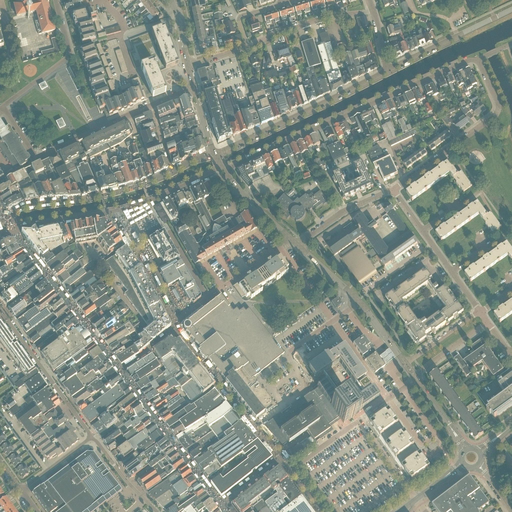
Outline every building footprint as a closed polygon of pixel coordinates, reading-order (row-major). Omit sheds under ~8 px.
[(47,3),(46,0),(32,0),(14,5),(17,16),(36,11),(39,20),(36,21),(39,34),(43,33),(43,34),(55,30),(48,4),(49,3),(48,2),(47,3)] [(64,4),(64,5),(64,6),(65,9),(73,7),(72,4),(73,4),(74,4),(79,3),(78,2),(82,1),(81,0),(77,0),(78,0),(76,1),(76,0),(64,4)] [(192,9),(199,8),(202,7),(202,6),(206,5),(204,0),(194,0),(194,1),(190,1),(192,9)] [(239,12),(247,9),(245,5),(246,5),(247,6),(251,4),(249,0),(236,0),(239,12)] [(317,10),(316,6),(318,5),(316,0),(314,0),(310,1),(311,7),(313,11),(315,10),(317,10)] [(316,0),(318,5),(320,5),(321,8),(325,7),(324,4),(323,0),(316,0)] [(144,11),(146,10),(148,12),(153,9),(153,8),(151,5),(150,5),(148,2),(141,8),(138,11),(140,14),(145,11),(144,11)] [(301,4),(303,10),(305,10),(306,13),(310,12),(309,8),(307,2),(301,4)] [(410,13),(408,6),(406,2),(401,4),(404,15),(410,13)] [(301,14),(300,11),(303,10),(301,4),(294,6),(296,12),(297,16),(301,14)] [(285,9),(287,15),(289,14),(291,18),(295,17),(294,13),(292,7),(285,9)] [(153,8),(153,9),(148,12),(144,15),(146,18),(150,15),(153,19),(158,14),(156,11),(153,8)] [(194,16),(193,17),(200,15),(199,8),(192,9),(193,13),(194,16)] [(82,43),(95,40),(90,22),(88,22),(85,9),(72,13),(72,14),(71,14),(72,17),(73,17),(74,19),(73,19),(74,23),(75,26),(77,25),(78,29),(79,29),(80,31),(78,31),(79,35),(80,35),(81,37),(80,38),(81,41),(82,41),(82,43)] [(286,19),(285,16),(287,15),(285,9),(279,11),(281,17),(282,20),(286,19)] [(270,14),(272,20),(274,19),(275,23),(279,21),(278,18),(277,12),(270,14)] [(271,24),(270,21),(272,20),(270,14),(264,16),(266,22),(267,25),(271,24)] [(97,31),(101,30),(99,20),(100,20),(99,15),(91,17),(92,22),(95,22),(97,31)] [(194,21),(195,24),(202,23),(200,15),(193,17),(194,21)] [(366,16),(356,19),(359,28),(368,25),(366,16)] [(227,35),(235,33),(231,22),(229,23),(227,19),(221,21),(222,25),(224,24),(227,35)] [(259,27),(257,22),(256,23),(255,19),(250,20),(251,24),(250,25),(253,33),(258,31),(259,34),(263,33),(261,26),(259,27)] [(204,22),(202,23),(195,24),(196,32),(203,31),(208,30),(208,27),(205,28),(204,22)] [(394,29),(393,26),(387,28),(390,37),(396,35),(401,33),(400,27),(394,29)] [(178,64),(164,27),(151,32),(166,69),(178,64)] [(421,47),(417,38),(417,37),(413,38),(413,37),(410,30),(408,31),(411,39),(412,41),(415,49),(421,47)] [(196,32),(197,36),(198,36),(199,39),(205,38),(203,31),(196,32)] [(425,34),(423,31),(421,32),(422,36),(426,44),(432,42),(429,34),(425,36),(424,34),(425,34)] [(420,36),(417,38),(421,47),(426,45),(422,36),(421,32),(419,33),(420,36)] [(231,39),(231,40),(224,42),(225,47),(233,44),(232,42),(236,41),(237,42),(242,40),(240,34),(234,36),(234,38),(231,39)] [(403,55),(409,52),(402,34),(400,35),(404,43),(400,45),(403,55)] [(60,52),(57,38),(51,39),(54,49),(42,52),(43,57),(60,52)] [(206,46),(205,38),(199,39),(198,39),(199,47),(206,46)] [(410,48),(411,51),(415,49),(411,38),(405,40),(406,44),(407,44),(409,48),(410,48)] [(313,40),(301,43),(309,68),(312,67),(313,68),(314,71),(322,69),(320,65),(313,40)] [(330,43),(317,47),(331,92),(343,86),(337,67),(336,63),(330,43)] [(396,58),(403,55),(399,43),(392,47),(396,58)] [(370,65),(372,71),(378,68),(371,44),(364,46),(370,65)] [(89,80),(89,83),(90,87),(91,86),(92,89),(91,89),(93,94),(94,96),(95,98),(94,99),(96,102),(97,102),(101,113),(104,111),(106,118),(110,116),(110,117),(113,115),(118,113),(118,114),(121,112),(124,111),(127,110),(130,109),(133,108),(133,107),(133,105),(136,104),(141,102),(144,101),(148,99),(144,90),(141,91),(140,88),(128,93),(129,95),(111,102),(101,76),(104,75),(92,45),(80,50),(79,51),(80,54),(81,54),(83,58),(82,59),(83,62),(84,62),(85,64),(84,65),(85,68),(86,68),(87,70),(86,70),(89,78),(90,78),(91,80),(89,80)] [(274,51),(277,61),(285,58),(290,57),(292,56),(289,47),(274,51)] [(358,77),(365,75),(363,67),(360,68),(358,60),(359,60),(360,63),(364,61),(363,57),(367,55),(364,47),(356,50),(356,52),(351,53),(354,61),(353,61),(356,69),(356,70),(358,77)] [(301,51),(295,53),(297,59),(303,58),(301,51)] [(343,56),(340,57),(341,61),(344,60),(351,81),(358,78),(349,52),(346,51),(343,53),(343,56)] [(264,65),(272,63),(269,53),(264,55),(265,57),(263,58),(264,65)] [(101,128),(65,56),(62,57),(14,80),(50,153),(101,128)] [(290,57),(286,58),(291,68),(297,67),(292,56),(290,57)] [(258,64),(256,57),(250,58),(252,65),(255,65),(256,68),(252,69),(253,74),(259,72),(258,68),(259,67),(258,64)] [(154,62),(141,67),(153,98),(165,93),(154,62)] [(365,74),(372,71),(370,65),(369,63),(363,66),(365,74)] [(211,67),(197,71),(201,85),(202,85),(208,83),(212,82),(214,90),(215,90),(218,89),(218,86),(219,86),(217,79),(215,79),(211,67)] [(313,68),(306,69),(309,78),(310,79),(316,99),(322,96),(316,77),(314,71),(313,68)] [(464,71),(472,88),(473,88),(474,89),(478,87),(476,85),(473,80),(475,79),(470,68),(464,71)] [(471,89),(472,88),(464,71),(459,73),(460,75),(464,84),(465,83),(468,90),(471,89)] [(344,85),(351,82),(347,72),(341,74),(344,85)] [(448,76),(446,77),(448,82),(447,82),(452,91),(454,90),(454,88),(452,85),(451,85),(451,84),(455,82),(452,74),(451,74),(450,73),(449,74),(448,75),(448,76)] [(467,90),(464,84),(460,75),(455,77),(459,86),(462,85),(465,91),(467,90)] [(324,76),(316,78),(322,96),(330,93),(325,79),(324,76)] [(440,93),(443,99),(447,98),(444,90),(444,89),(448,87),(444,77),(443,78),(442,77),(441,78),(440,79),(440,80),(438,81),(440,85),(439,86),(441,90),(439,90),(440,93)] [(131,81),(133,87),(141,84),(139,78),(138,78),(132,80),(131,81)] [(248,81),(250,87),(258,85),(256,79),(250,81),(248,81)] [(308,103),(315,100),(312,90),(309,81),(307,82),(307,80),(302,81),(306,94),(306,95),(308,103)] [(208,84),(208,83),(202,85),(202,86),(201,86),(202,86),(202,88),(203,88),(203,89),(203,90),(203,91),(203,92),(204,92),(204,93),(204,94),(205,96),(205,98),(206,99),(206,101),(207,103),(210,113),(213,122),(212,122),(212,123),(214,128),(215,133),(216,135),(216,137),(217,139),(218,141),(218,143),(219,142),(220,142),(232,137),(230,130),(229,130),(228,131),(228,130),(227,131),(227,130),(225,122),(224,122),(224,121),(224,119),(224,116),(223,116),(223,115),(223,112),(222,112),(222,111),(221,109),(221,106),(220,106),(220,105),(220,103),(219,103),(219,102),(219,99),(218,97),(217,96),(218,96),(217,94),(216,93),(217,93),(216,90),(215,90),(216,90),(215,90),(214,90),(211,91),(211,90),(211,91),(210,89),(210,87),(209,85),(209,83),(208,84)] [(433,83),(423,87),(428,99),(437,95),(440,101),(443,99),(440,93),(437,94),(436,91),(437,90),(433,83)] [(250,87),(255,104),(257,112),(256,113),(261,125),(273,120),(268,107),(263,91),(261,84),(250,87)] [(247,99),(248,98),(251,106),(255,104),(250,87),(244,89),(247,99)] [(298,88),(303,105),(308,103),(306,95),(303,87),(298,88)] [(280,117),(279,117),(275,104),(276,104),(273,95),(270,88),(263,91),(268,107),(273,120),(280,117)] [(424,106),(428,113),(433,111),(429,104),(428,104),(425,96),(423,97),(419,89),(418,90),(417,89),(413,91),(418,103),(423,100),(424,101),(423,102),(425,106),(424,106)] [(282,102),(285,114),(289,112),(283,91),(279,92),(281,100),(280,100),(281,103),(282,102)] [(240,133),(246,131),(235,97),(233,97),(231,92),(227,94),(231,107),(240,133)] [(281,100),(279,92),(273,95),(276,104),(276,105),(280,116),(285,114),(282,102),(281,103),(280,100),(281,100)] [(297,108),(302,106),(298,92),(292,94),(297,108)] [(413,104),(416,103),(411,92),(411,93),(409,92),(407,93),(407,94),(405,95),(410,106),(409,106),(412,113),(416,112),(413,104)] [(225,100),(222,101),(233,136),(240,133),(234,115),(231,107),(229,99),(227,94),(224,95),(225,100)] [(397,102),(395,102),(398,109),(408,105),(404,95),(396,98),(397,102)] [(187,97),(179,100),(184,120),(194,117),(187,97)] [(287,100),(290,111),(297,109),(293,98),(287,100)] [(391,113),(394,120),(397,119),(393,110),(396,109),(392,100),(386,103),(391,113)] [(486,110),(481,103),(480,104),(480,103),(479,102),(478,101),(476,103),(473,105),(474,108),(472,110),(477,117),(486,110)] [(174,111),(172,103),(156,110),(159,118),(174,111)] [(382,114),(385,120),(389,118),(386,113),(390,111),(385,103),(381,105),(382,106),(379,107),(382,115),(382,114)] [(256,113),(255,114),(253,108),(241,112),(243,119),(247,130),(260,125),(256,113)] [(375,127),(377,126),(374,120),(374,121),(373,119),(376,118),(372,109),(368,111),(370,118),(372,121),(373,125),(375,127)] [(372,121),(370,118),(368,111),(361,114),(365,124),(371,121),(372,121)] [(135,124),(136,124),(137,128),(140,128),(139,125),(153,120),(151,112),(146,114),(134,118),(135,124)] [(371,136),(365,124),(361,114),(354,117),(350,119),(352,123),(356,121),(359,128),(351,132),(352,134),(356,142),(359,149),(374,143),(371,136)] [(458,130),(469,122),(464,115),(453,123),(458,130)] [(26,164),(27,161),(29,159),(2,117),(0,118),(0,130),(2,134),(0,135),(0,149),(10,165),(7,167),(5,165),(2,167),(5,173),(10,170),(11,172),(20,167),(26,164)] [(177,126),(178,128),(186,125),(195,122),(194,117),(185,120),(179,122),(176,124),(177,126)] [(159,121),(161,126),(167,123),(175,121),(174,118),(166,118),(159,121)] [(407,130),(402,119),(398,121),(403,131),(403,132),(407,130)] [(155,128),(153,120),(139,125),(140,128),(141,132),(149,130),(155,128)] [(85,140),(81,142),(82,142),(89,158),(121,143),(132,134),(133,131),(129,121),(126,123),(125,122),(103,133),(102,133),(85,141),(85,140)] [(351,131),(346,121),(339,124),(344,134),(351,131)] [(178,128),(178,130),(179,133),(188,130),(197,126),(195,122),(186,125),(178,128)] [(391,122),(382,126),(389,141),(398,137),(391,122)] [(168,126),(167,123),(161,126),(163,132),(173,128),(171,124),(168,126)] [(335,126),(334,126),(337,135),(338,136),(339,138),(342,136),(342,137),(343,138),(344,140),(346,139),(344,135),(339,124),(338,124),(335,126)] [(188,139),(193,138),(194,141),(198,152),(204,149),(197,126),(188,130),(179,133),(179,134),(181,138),(185,136),(186,139),(188,138),(188,139)] [(177,134),(176,131),(176,130),(175,127),(173,128),(163,132),(165,139),(177,134)] [(334,135),(331,128),(324,131),(327,138),(331,137),(334,144),(327,147),(334,161),(345,156),(339,142),(337,142),(334,135)] [(145,147),(152,145),(154,144),(153,139),(155,138),(154,134),(151,135),(149,130),(141,132),(141,133),(140,133),(145,147)] [(442,134),(446,140),(451,136),(447,131),(442,134)] [(317,145),(320,144),(316,134),(310,137),(316,150),(319,149),(317,145)] [(441,144),(446,140),(442,134),(437,138),(441,144)] [(175,148),(177,152),(178,156),(180,162),(186,159),(192,156),(198,152),(194,141),(193,138),(188,139),(188,138),(186,139),(185,136),(181,138),(183,142),(186,141),(186,140),(187,140),(188,143),(182,145),(175,147),(175,148)] [(311,147),(314,145),(310,137),(309,138),(309,137),(307,138),(307,139),(304,140),(307,146),(310,153),(313,152),(311,147)] [(436,147),(441,144),(437,138),(432,142),(436,147)] [(307,160),(311,158),(303,140),(297,143),(302,154),(305,152),(306,154),(305,155),(307,160)] [(137,150),(136,144),(134,145),(133,142),(126,143),(128,147),(130,147),(133,156),(138,154),(138,153),(137,150)] [(431,151),(436,147),(432,142),(427,145),(431,151)] [(78,143),(75,145),(75,146),(59,153),(68,170),(83,163),(83,162),(86,160),(78,144),(79,144),(78,143)] [(303,160),(296,143),(290,146),(295,156),(297,155),(300,161),(303,160)] [(153,148),(152,145),(145,147),(137,150),(138,153),(146,151),(153,148)] [(157,160),(161,172),(168,169),(161,146),(153,148),(146,151),(147,156),(149,155),(152,162),(157,160)] [(294,156),(289,146),(283,149),(291,165),(291,164),(293,169),(296,168),(294,163),(291,157),(294,156)] [(376,169),(377,169),(379,171),(384,182),(391,178),(391,177),(398,174),(390,156),(385,159),(379,146),(367,151),(375,168),(376,169)] [(418,152),(422,158),(427,154),(423,148),(418,152)] [(289,165),(282,149),(278,151),(282,161),(283,161),(285,160),(285,161),(287,166),(289,165)] [(143,163),(142,163),(143,168),(146,178),(152,176),(149,165),(150,165),(150,164),(147,156),(146,151),(144,152),(145,156),(143,157),(144,158),(142,159),(143,163)] [(283,163),(282,161),(278,151),(271,155),(276,167),(279,166),(278,163),(280,162),(280,163),(282,164),(283,163)] [(173,166),(180,162),(178,156),(177,152),(176,153),(169,155),(170,159),(172,165),(173,166)] [(417,161),(422,158),(418,152),(413,155),(417,161)] [(123,156),(133,183),(139,181),(130,153),(123,155),(123,156)] [(54,164),(57,170),(65,166),(57,154),(49,159),(53,165),(54,164)] [(151,164),(154,175),(161,172),(157,160),(152,162),(149,155),(147,156),(150,164),(151,164)] [(274,167),(269,155),(263,158),(268,170),(274,167)] [(412,165),(417,161),(413,155),(408,159),(412,165)] [(126,185),(133,183),(123,156),(113,159),(111,160),(113,167),(118,166),(121,171),(124,178),(123,178),(125,185),(126,185)] [(140,160),(139,156),(133,158),(135,162),(134,162),(137,170),(140,181),(146,178),(143,168),(142,163),(141,161),(140,162),(139,160),(140,160)] [(270,174),(263,158),(251,163),(252,164),(255,172),(254,172),(255,174),(256,177),(257,179),(270,174)] [(53,165),(49,159),(40,162),(44,170),(47,177),(55,198),(66,197),(68,197),(55,171),(57,170),(54,164),(53,165)] [(316,168),(322,165),(319,159),(313,162),(314,165),(316,168)] [(407,169),(412,165),(408,159),(403,163),(407,169)] [(97,181),(101,191),(108,189),(104,178),(105,177),(101,167),(100,165),(96,167),(93,161),(90,162),(97,181)] [(35,173),(36,174),(43,171),(44,170),(40,162),(31,167),(35,173)] [(345,186),(342,179),(343,178),(340,172),(333,176),(343,200),(351,196),(365,190),(373,186),(362,162),(354,166),(357,172),(359,172),(362,179),(345,186)] [(440,168),(434,172),(440,181),(450,174),(453,178),(458,175),(449,162),(442,166),(440,167),(440,168)] [(93,179),(86,163),(76,167),(87,194),(98,192),(93,179)] [(250,164),(243,167),(251,182),(252,182),(257,179),(256,177),(255,174),(254,172),(255,172),(252,164),(250,164)] [(68,197),(80,196),(74,181),(67,170),(65,166),(57,170),(55,171),(68,197)] [(113,167),(112,168),(113,172),(114,176),(118,187),(125,185),(123,178),(124,178),(121,171),(118,166),(113,167)] [(47,198),(40,185),(36,174),(35,173),(31,167),(24,170),(33,185),(39,199),(47,198)] [(68,170),(72,176),(74,181),(82,196),(87,194),(76,167),(68,170)] [(241,177),(240,178),(249,189),(254,185),(252,182),(251,182),(243,167),(237,170),(241,177)] [(12,176),(17,186),(13,188),(15,192),(16,191),(17,193),(19,193),(23,202),(24,202),(25,202),(28,201),(29,201),(34,200),(35,200),(38,200),(38,199),(39,199),(33,185),(24,170),(12,176)] [(36,174),(40,185),(47,198),(54,198),(43,171),(36,174)] [(426,178),(420,182),(426,191),(440,181),(434,172),(428,177),(428,176),(426,177),(426,178)] [(453,178),(464,192),(472,186),(462,172),(458,175),(453,178)] [(104,178),(108,189),(117,187),(112,174),(108,175),(108,176),(105,177),(104,178)] [(7,183),(3,185),(3,186),(0,187),(0,195),(13,188),(17,186),(12,176),(5,179),(7,183)] [(214,192),(209,181),(204,184),(209,194),(214,192)] [(412,188),(406,192),(412,200),(412,201),(426,191),(420,182),(414,187),(414,186),(412,188)] [(207,234),(216,229),(227,222),(226,220),(224,217),(224,216),(223,216),(224,217),(214,224),(213,223),(202,200),(208,196),(204,188),(202,183),(194,187),(189,189),(191,192),(196,202),(194,204),(200,216),(198,217),(199,220),(205,231),(206,233),(207,234)] [(0,200),(2,204),(12,198),(17,195),(16,193),(17,193),(16,191),(15,192),(13,188),(0,195),(0,200)] [(287,220),(290,216),(290,215),(291,215),(291,216),(292,217),(291,218),(292,218),(292,219),(293,220),(294,220),(295,220),(296,221),(296,222),(297,222),(299,222),(300,221),(301,221),(302,220),(303,219),(304,218),(305,217),(305,215),(306,214),(306,212),(305,212),(304,211),(304,209),(305,210),(306,209),(308,212),(312,209),(314,211),(323,204),(324,205),(329,202),(320,191),(314,196),(312,194),(308,197),(306,194),(299,200),(297,198),(293,203),(284,194),(278,201),(280,204),(279,205),(283,209),(281,211),(285,214),(283,216),(287,220)] [(174,199),(170,200),(173,206),(174,205),(176,209),(188,203),(187,201),(189,200),(191,203),(193,202),(194,201),(190,193),(188,193),(188,192),(183,194),(183,192),(173,197),(174,199)] [(16,206),(23,202),(19,193),(17,193),(16,193),(17,195),(12,198),(16,206)] [(2,204),(6,210),(8,210),(16,206),(12,198),(2,204)] [(170,200),(169,199),(160,204),(175,228),(184,223),(181,218),(173,206),(170,200)] [(470,209),(464,213),(470,221),(479,214),(483,219),(487,215),(478,203),(472,207),(471,206),(469,208),(470,209)] [(379,259),(385,267),(391,262),(392,263),(395,261),(395,260),(417,243),(412,235),(411,236),(393,210),(389,204),(383,209),(387,214),(403,237),(386,249),(373,230),(378,227),(375,222),(370,226),(362,215),(354,221),(357,225),(345,233),(334,240),(332,237),(325,241),(328,245),(327,245),(334,256),(352,243),(363,234),(380,258),(379,259)] [(226,220),(227,222),(216,229),(207,234),(206,233),(205,234),(204,235),(204,236),(203,236),(203,237),(202,237),(203,238),(202,241),(201,241),(201,242),(200,242),(200,243),(199,243),(198,243),(198,244),(197,244),(196,243),(194,239),(193,239),(191,235),(185,224),(181,227),(180,227),(176,230),(176,231),(176,232),(181,240),(188,251),(195,264),(201,261),(201,260),(212,254),(224,247),(227,246),(239,239),(250,232),(257,228),(248,211),(240,216),(238,217),(240,221),(233,225),(229,219),(226,220)] [(455,219),(449,223),(455,231),(470,221),(464,213),(458,217),(457,217),(455,218),(455,219)] [(491,213),(487,215),(483,219),(493,233),(501,227),(491,213)] [(99,220),(70,225),(72,234),(74,233),(74,236),(75,244),(76,244),(80,244),(94,241),(95,240),(96,240),(96,239),(97,238),(98,239),(98,240),(97,241),(98,242),(107,256),(120,247),(118,245),(122,242),(109,224),(108,225),(105,220),(99,221),(99,220)] [(441,229),(435,233),(441,241),(455,231),(449,223),(444,227),(443,227),(441,228),(441,229)] [(67,226),(66,226),(62,227),(62,228),(68,242),(65,243),(68,246),(74,243),(73,239),(72,240),(71,240),(70,237),(66,226),(67,226)] [(53,230),(48,231),(42,232),(37,235),(35,230),(32,232),(31,233),(23,233),(24,235),(24,237),(25,239),(26,240),(27,242),(28,244),(31,247),(32,249),(33,250),(34,252),(36,253),(39,256),(40,257),(41,259),(48,254),(52,251),(55,249),(64,244),(57,227),(57,228),(58,229),(53,230)] [(62,227),(58,227),(57,227),(64,244),(65,243),(68,242),(62,228),(62,227)] [(150,238),(150,239),(160,258),(161,257),(164,262),(167,260),(169,263),(174,260),(179,257),(172,245),(172,244),(171,242),(170,243),(170,241),(169,240),(164,231),(163,231),(162,232),(161,232),(160,233),(159,233),(158,234),(157,234),(157,235),(156,234),(155,235),(155,236),(154,236),(153,237),(152,237),(151,238),(150,238)] [(0,254),(17,245),(14,241),(13,239),(11,239),(0,243),(0,244),(2,247),(1,248),(2,249),(0,249),(0,250),(0,254)] [(41,259),(46,265),(55,259),(54,258),(58,255),(58,256),(69,248),(68,246),(65,243),(64,244),(55,249),(52,251),(48,254),(41,259)] [(499,249),(493,253),(499,262),(508,255),(511,259),(511,250),(507,243),(501,248),(500,247),(498,249),(499,249)] [(0,262),(21,250),(17,245),(0,254),(0,262)] [(358,246),(341,258),(360,285),(377,273),(358,246)] [(46,266),(51,272),(64,263),(63,263),(74,254),(69,248),(55,259),(46,265),(46,266)] [(126,248),(106,262),(127,292),(124,294),(149,327),(148,327),(149,328),(157,338),(170,326),(153,293),(143,272),(126,248)] [(7,266),(25,255),(21,250),(0,262),(0,270),(2,269),(5,268),(7,266)] [(485,259),(479,264),(485,272),(499,262),(493,253),(487,258),(486,257),(484,259),(485,259)] [(64,263),(51,272),(52,272),(53,275),(56,278),(56,279),(65,272),(79,261),(74,254),(63,263),(64,263)] [(29,259),(25,255),(7,266),(5,268),(9,274),(12,272),(29,259)] [(92,261),(88,256),(79,262),(83,267),(92,261)] [(278,258),(276,256),(233,286),(233,287),(241,298),(245,295),(247,297),(249,296),(251,299),(262,291),(260,288),(275,277),(277,280),(288,272),(286,270),(288,268),(280,257),(278,258)] [(0,281),(1,283),(4,287),(8,283),(10,282),(11,281),(18,276),(18,277),(22,273),(33,265),(29,259),(12,272),(9,274),(0,281),(0,280),(0,281)] [(177,264),(174,260),(169,263),(170,264),(163,268),(162,266),(160,268),(161,269),(160,270),(161,273),(160,274),(168,287),(172,285),(173,286),(178,283),(190,277),(185,268),(181,262),(177,264)] [(56,279),(61,286),(82,269),(83,270),(84,269),(87,272),(90,269),(91,269),(89,268),(94,264),(92,261),(83,267),(79,262),(79,261),(65,272),(56,279)] [(465,274),(471,282),(485,272),(479,264),(473,268),(472,267),(470,269),(471,269),(465,274)] [(0,296),(4,293),(5,294),(11,289),(12,290),(13,288),(19,296),(37,282),(36,281),(42,277),(33,265),(22,273),(18,277),(18,276),(11,281),(10,282),(8,283),(4,287),(0,289),(0,296)] [(0,283),(1,283),(0,281),(0,280),(0,281),(9,274),(5,268),(2,269),(0,270),(0,283)] [(65,290),(70,287),(69,287),(86,274),(83,270),(82,269),(61,286),(62,286),(65,290)] [(90,271),(86,274),(69,287),(70,287),(65,290),(69,295),(73,292),(94,278),(93,276),(94,275),(91,271),(90,272),(90,271)] [(410,330),(408,332),(415,343),(422,338),(423,339),(431,334),(463,311),(458,304),(456,306),(455,304),(456,304),(444,288),(435,294),(446,309),(426,323),(425,322),(422,324),(421,322),(418,323),(403,301),(431,282),(430,280),(432,279),(427,271),(396,293),(397,293),(395,294),(394,292),(387,297),(410,330)] [(178,283),(185,296),(197,289),(190,277),(178,283)] [(73,292),(69,295),(72,300),(80,294),(94,284),(96,281),(94,278),(73,292)] [(94,293),(77,305),(77,306),(78,307),(81,311),(89,306),(98,300),(109,292),(101,280),(97,282),(90,288),(94,293)] [(49,286),(45,281),(35,289),(41,296),(44,294),(42,292),(49,286)] [(175,289),(181,298),(185,296),(178,283),(173,286),(175,289)] [(15,317),(18,321),(28,313),(36,308),(54,293),(49,286),(42,292),(44,294),(41,296),(39,298),(33,302),(32,303),(30,305),(27,307),(15,317)] [(90,288),(81,295),(73,301),(77,305),(94,293),(90,288)] [(12,290),(11,289),(5,294),(11,302),(17,297),(12,290)] [(35,289),(27,295),(26,295),(32,303),(33,302),(39,298),(41,296),(35,289)] [(188,303),(190,301),(192,304),(193,304),(200,298),(201,297),(201,296),(197,289),(185,296),(181,298),(182,302),(184,303),(186,303),(188,303)] [(4,293),(0,296),(0,298),(5,304),(5,305),(6,305),(7,305),(9,303),(11,302),(5,294),(4,293)] [(22,328),(50,307),(60,299),(54,293),(36,308),(28,313),(18,321),(22,328)] [(87,319),(90,322),(92,325),(94,324),(104,316),(104,315),(111,310),(115,307),(113,305),(116,303),(114,301),(119,297),(117,293),(109,298),(111,300),(107,303),(107,304),(102,307),(87,319)] [(27,307),(30,305),(32,303),(26,295),(26,296),(25,295),(20,299),(27,307)] [(82,312),(84,315),(86,317),(87,316),(107,301),(106,301),(109,299),(105,295),(98,300),(89,306),(82,312)] [(284,353),(249,309),(245,311),(243,308),(239,312),(237,309),(233,312),(221,295),(186,323),(185,323),(184,324),(184,326),(183,327),(183,328),(184,329),(191,337),(205,356),(223,379),(234,370),(236,373),(242,368),(251,379),(255,376),(258,374),(284,353)] [(337,298),(331,302),(335,308),(341,304),(341,303),(341,300),(338,300),(337,298)] [(9,308),(15,317),(27,307),(20,299),(9,308)] [(54,313),(64,305),(60,299),(50,307),(22,328),(26,333),(54,313)] [(96,330),(96,331),(101,327),(109,321),(127,308),(123,302),(114,309),(110,312),(104,316),(94,324),(92,325),(95,330),(96,330)] [(500,310),(494,314),(500,323),(511,314),(511,308),(508,304),(503,308),(502,307),(500,309),(500,310)] [(38,333),(39,334),(42,331),(43,331),(68,310),(64,305),(54,313),(26,334),(30,339),(38,333)] [(97,331),(100,335),(100,336),(122,320),(127,316),(131,313),(127,308),(109,321),(101,327),(96,331),(97,331)] [(68,311),(68,310),(43,331),(42,331),(39,334),(31,340),(30,340),(33,344),(39,340),(41,339),(40,339),(45,335),(46,335),(49,332),(62,322),(71,314),(68,310),(68,311)] [(130,326),(133,329),(140,324),(137,321),(131,313),(127,316),(122,320),(100,336),(101,336),(104,340),(103,341),(115,333),(120,330),(128,324),(129,326),(130,326)] [(56,333),(52,336),(55,333),(56,333),(74,318),(71,314),(62,322),(49,332),(52,336),(55,333),(56,333)] [(52,336),(42,344),(36,348),(37,349),(40,354),(47,349),(47,348),(59,338),(67,332),(68,333),(69,332),(70,334),(78,327),(80,325),(74,318),(56,333),(55,333),(52,336)] [(6,351),(16,344),(1,321),(0,321),(0,343),(6,351)] [(128,324),(120,330),(104,341),(108,348),(116,343),(129,336),(132,333),(135,332),(133,329),(130,326),(129,326),(128,324)] [(134,346),(139,354),(146,347),(152,342),(157,338),(149,328),(145,331),(144,332),(142,334),(139,330),(142,328),(140,324),(133,329),(135,332),(132,333),(135,338),(137,337),(141,341),(134,346)] [(93,343),(86,333),(80,326),(78,327),(70,334),(69,332),(68,333),(67,332),(59,338),(47,348),(47,349),(48,348),(49,349),(48,350),(49,351),(48,351),(52,357),(46,362),(53,373),(93,343)] [(35,346),(36,348),(42,344),(52,336),(49,332),(46,335),(45,335),(40,339),(41,339),(39,340),(33,344),(35,346)] [(112,352),(122,346),(135,338),(132,333),(129,336),(116,343),(108,348),(112,352)] [(353,344),(365,360),(375,353),(363,336),(353,344)] [(115,357),(125,351),(134,346),(141,341),(137,337),(135,338),(122,346),(112,352),(115,357)] [(459,355),(454,358),(467,376),(472,373),(470,370),(483,361),(483,362),(493,377),(503,370),(481,339),(474,344),(471,347),(475,353),(463,361),(459,355)] [(167,371),(173,378),(177,383),(198,367),(178,341),(177,343),(172,342),(171,340),(170,340),(154,351),(154,352),(161,361),(160,362),(167,371)] [(25,377),(35,370),(36,369),(17,343),(16,344),(6,351),(25,377)] [(54,374),(58,379),(70,370),(69,369),(81,360),(89,355),(97,348),(94,344),(81,353),(65,365),(54,374)] [(355,385),(361,381),(360,380),(365,376),(343,345),(310,369),(315,376),(339,359),(356,383),(354,384),(355,385)] [(134,346),(125,351),(115,357),(116,358),(119,362),(120,361),(123,362),(124,363),(133,357),(139,354),(134,346)] [(61,384),(102,355),(97,348),(89,355),(81,360),(69,369),(70,370),(58,379),(58,380),(59,379),(58,380),(61,384)] [(48,350),(41,355),(46,362),(52,357),(48,351),(49,351),(48,350)] [(126,371),(130,377),(140,371),(144,368),(154,361),(156,360),(151,353),(127,370),(127,371),(126,371)] [(384,366),(375,354),(376,353),(375,353),(365,360),(365,361),(366,360),(375,373),(384,366)] [(102,355),(61,384),(62,385),(75,376),(81,373),(84,378),(102,365),(107,361),(102,355)] [(75,376),(62,385),(71,398),(99,379),(113,368),(107,361),(102,365),(84,378),(81,373),(75,376)] [(138,383),(140,381),(150,374),(154,372),(159,368),(154,361),(144,368),(140,371),(130,377),(131,377),(135,384),(136,384),(138,383)] [(198,367),(177,383),(179,386),(180,386),(190,400),(192,400),(193,400),(194,400),(202,393),(202,394),(213,385),(198,367)] [(72,398),(71,398),(77,406),(91,396),(91,395),(95,393),(101,389),(119,376),(115,372),(113,368),(99,379),(71,398),(72,398)] [(162,374),(159,369),(159,368),(154,372),(150,374),(140,381),(138,383),(136,385),(141,391),(149,385),(158,379),(158,378),(163,375),(162,374)] [(256,420),(277,406),(261,386),(254,377),(255,376),(251,379),(242,368),(236,373),(234,370),(223,379),(235,394),(251,414),(256,420)] [(24,384),(38,374),(35,370),(18,382),(15,384),(18,389),(24,384)] [(438,370),(429,376),(439,390),(447,383),(438,370)] [(149,386),(141,392),(145,397),(159,388),(173,378),(167,371),(164,373),(165,374),(163,375),(158,378),(158,379),(149,385),(149,386)] [(32,395),(29,397),(33,402),(33,401),(32,398),(33,397),(48,387),(39,374),(38,374),(24,384),(32,395)] [(511,374),(498,385),(505,394),(491,404),(487,407),(489,408),(486,410),(490,415),(491,414),(494,418),(511,405),(511,374)] [(122,381),(119,376),(101,389),(105,395),(122,381)] [(150,403),(158,398),(159,397),(158,395),(163,393),(163,394),(175,387),(179,386),(177,383),(173,378),(159,388),(145,397),(146,398),(147,398),(148,398),(148,401),(150,403)] [(338,398),(326,380),(317,386),(329,404),(338,398)] [(365,380),(358,386),(362,392),(370,386),(365,380)] [(122,381),(105,395),(94,402),(92,404),(89,406),(87,408),(81,412),(90,424),(130,392),(122,381)] [(439,390),(448,402),(457,396),(447,383),(439,390)] [(329,404),(318,389),(316,386),(312,388),(314,391),(312,392),(310,393),(266,424),(282,447),(307,429),(314,440),(330,429),(328,426),(339,418),(328,404),(329,404)] [(54,395),(48,387),(33,397),(32,398),(33,401),(37,407),(46,400),(54,395)] [(352,402),(347,394),(331,406),(342,422),(347,420),(347,421),(360,412),(359,411),(379,396),(373,387),(352,402)] [(207,394),(193,405),(196,410),(182,420),(169,429),(171,431),(172,432),(172,433),(175,437),(203,419),(219,409),(226,403),(225,403),(220,397),(220,396),(220,395),(218,395),(214,390),(214,389),(207,394)] [(177,390),(164,399),(152,407),(155,411),(179,394),(177,390)] [(8,410),(16,404),(8,394),(5,397),(9,402),(5,406),(8,410)] [(135,399),(132,394),(116,407),(107,414),(111,418),(113,417),(135,399)] [(36,407),(18,421),(30,437),(48,424),(48,423),(44,416),(56,408),(60,404),(54,395),(37,408),(36,407)] [(162,395),(159,397),(158,398),(150,403),(152,407),(164,399),(162,395)] [(159,415),(167,409),(168,408),(175,404),(177,402),(181,399),(179,396),(166,405),(156,411),(159,415)] [(448,402),(457,415),(466,409),(457,396),(448,402)] [(167,409),(159,415),(162,419),(170,413),(175,410),(178,408),(180,406),(185,403),(182,398),(177,402),(175,404),(168,408),(167,409)] [(78,407),(81,412),(87,408),(89,406),(87,407),(85,405),(90,401),(89,399),(85,403),(84,402),(78,407)] [(139,404),(135,399),(113,417),(116,422),(123,417),(122,416),(124,415),(139,404)] [(209,427),(224,418),(230,412),(232,410),(231,410),(231,411),(225,404),(226,404),(226,403),(219,409),(203,419),(206,424),(209,427)] [(143,410),(139,404),(124,415),(122,416),(123,417),(116,422),(115,423),(106,429),(108,432),(111,430),(113,432),(115,430),(116,430),(129,420),(131,419),(135,416),(143,410)] [(193,405),(190,407),(190,406),(181,412),(173,417),(165,423),(169,429),(182,420),(196,410),(193,405)] [(371,422),(373,425),(381,436),(381,435),(382,434),(401,462),(401,464),(403,464),(404,465),(403,466),(403,465),(402,466),(405,470),(409,475),(412,480),(417,476),(426,470),(430,467),(427,462),(423,457),(420,453),(414,445),(411,440),(408,435),(405,431),(404,431),(398,423),(399,423),(395,418),(396,418),(392,413),(389,409),(388,409),(385,405),(369,417),(372,421),(372,422),(371,421),(371,422)] [(180,412),(178,408),(170,414),(170,413),(162,419),(165,423),(172,418),(180,412)] [(457,415),(466,428),(475,422),(466,409),(457,415)] [(54,410),(46,416),(49,420),(52,418),(54,422),(58,428),(67,422),(68,421),(64,416),(60,418),(54,410)] [(131,419),(129,420),(130,421),(132,423),(138,418),(145,413),(143,410),(135,416),(131,419)] [(230,412),(224,418),(209,427),(212,432),(215,436),(217,438),(231,429),(240,422),(241,421),(240,421),(233,413),(234,413),(233,412),(233,413),(231,411),(232,411),(232,410),(230,412)] [(149,418),(145,413),(138,419),(138,418),(132,423),(130,421),(119,429),(122,434),(124,436),(133,429),(141,424),(149,418)] [(100,420),(103,425),(104,427),(106,429),(115,423),(116,422),(113,417),(111,418),(107,414),(104,417),(100,420)] [(135,429),(124,436),(127,440),(153,423),(149,418),(141,424),(135,429)] [(109,433),(108,432),(106,429),(104,427),(103,425),(100,420),(93,426),(92,426),(93,428),(101,438),(109,433)] [(203,422),(202,422),(201,420),(190,427),(191,429),(189,431),(188,429),(176,438),(179,442),(187,436),(191,434),(191,433),(195,431),(205,425),(203,422)] [(207,478),(211,483),(220,476),(220,477),(242,461),(240,459),(238,456),(242,453),(241,452),(257,440),(253,435),(252,434),(251,433),(251,432),(250,430),(249,430),(249,429),(248,429),(247,428),(241,421),(240,422),(231,429),(217,438),(219,442),(201,455),(193,460),(199,468),(203,474),(204,474),(207,478)] [(48,424),(30,437),(31,437),(47,459),(48,458),(50,459),(56,455),(57,457),(63,453),(60,449),(57,451),(53,445),(52,446),(47,439),(53,435),(65,452),(77,442),(76,441),(78,440),(73,433),(76,431),(74,428),(73,429),(72,427),(71,427),(67,422),(58,428),(53,431),(48,424)] [(466,428),(473,437),(475,440),(484,434),(475,422),(466,428)] [(126,443),(117,450),(120,454),(115,458),(118,463),(125,458),(127,456),(138,448),(137,446),(149,437),(158,430),(154,424),(146,430),(126,443)] [(184,449),(185,451),(195,444),(203,438),(212,432),(209,427),(206,424),(193,432),(193,433),(191,434),(187,436),(179,442),(181,445),(182,444),(183,446),(182,446),(184,448),(183,448),(184,449)] [(119,429),(114,432),(106,438),(110,443),(118,437),(119,436),(122,434),(119,429)] [(163,437),(158,430),(149,437),(137,446),(138,448),(134,451),(136,455),(141,452),(141,453),(144,451),(144,450),(147,448),(146,448),(148,446),(148,447),(151,445),(151,444),(153,443),(154,444),(163,437)] [(204,445),(208,443),(207,441),(215,436),(212,432),(203,438),(195,444),(185,451),(189,456),(204,445)] [(119,436),(118,437),(110,443),(106,446),(110,452),(123,442),(119,436)] [(201,455),(219,442),(217,438),(215,436),(207,441),(208,443),(204,445),(189,456),(193,460),(201,455)] [(168,443),(164,438),(151,448),(141,455),(148,465),(159,457),(158,457),(172,448),(171,447),(168,443)] [(240,459),(242,461),(244,459),(251,468),(248,470),(251,473),(271,457),(257,441),(257,440),(241,452),(242,453),(238,456),(240,459)] [(4,452),(12,446),(9,443),(7,444),(7,443),(1,447),(4,452)] [(14,450),(12,446),(4,452),(7,456),(13,452),(12,451),(14,450)] [(148,465),(151,468),(152,468),(157,464),(166,458),(174,451),(172,448),(158,457),(159,457),(148,465)] [(118,463),(122,467),(124,465),(128,462),(137,456),(136,455),(134,451),(127,456),(125,458),(118,463)] [(166,458),(157,464),(162,470),(164,468),(168,467),(169,465),(169,466),(180,459),(174,451),(166,458)] [(92,511),(102,505),(104,504),(122,490),(97,457),(94,453),(87,452),(44,484),(45,485),(42,487),(59,510),(56,511),(92,511)] [(9,458),(12,463),(20,457),(17,454),(15,455),(14,454),(9,458)] [(130,478),(134,476),(148,465),(141,455),(123,468),(130,478)] [(22,460),(20,457),(12,463),(15,467),(21,463),(20,462),(22,460)] [(168,475),(172,473),(184,464),(180,459),(169,466),(169,465),(168,467),(164,468),(162,470),(161,470),(164,474),(166,473),(168,475)] [(211,483),(221,496),(251,473),(248,470),(251,468),(244,459),(242,461),(220,477),(220,476),(211,483)] [(152,470),(138,480),(137,481),(141,486),(144,484),(148,490),(168,475),(166,473),(164,474),(161,470),(162,470),(157,464),(152,468),(151,468),(152,470)] [(22,465),(17,469),(20,474),(28,468),(25,465),(23,466),(22,465)] [(168,479),(173,487),(192,474),(185,466),(176,472),(172,475),(172,476),(168,479)] [(278,467),(277,468),(246,493),(245,492),(243,493),(244,494),(232,503),(233,503),(232,504),(234,507),(235,506),(236,508),(235,509),(237,511),(239,511),(245,511),(252,507),(252,508),(262,501),(277,489),(278,488),(288,480),(285,477),(285,476),(278,467)] [(30,471),(28,468),(20,474),(23,478),(29,474),(28,473),(30,471)] [(198,483),(192,474),(173,487),(157,499),(155,500),(163,508),(164,508),(172,502),(184,493),(188,491),(198,483)] [(432,505),(438,511),(478,511),(477,511),(489,502),(469,476),(432,505)] [(157,499),(173,487),(168,479),(167,479),(168,479),(150,491),(150,494),(153,497),(155,500),(157,499)] [(281,511),(290,506),(301,498),(288,480),(278,488),(277,489),(262,501),(270,511),(281,511)] [(191,495),(202,488),(198,483),(188,491),(191,495)] [(45,485),(44,484),(32,493),(45,511),(56,511),(59,510),(42,487),(45,485)] [(207,494),(205,492),(202,488),(191,495),(188,491),(172,502),(180,511),(179,511),(182,511),(191,506),(207,494)] [(191,506),(194,510),(195,509),(210,498),(207,494),(191,506)] [(9,501),(6,496),(0,500),(0,504),(2,507),(9,501)] [(195,509),(197,511),(198,511),(204,508),(206,510),(214,504),(210,498),(195,509)] [(311,511),(301,498),(290,506),(281,511),(311,511)] [(9,501),(2,507),(5,511),(13,505),(9,501)] [(166,511),(179,511),(180,511),(172,502),(164,508),(166,511)]
